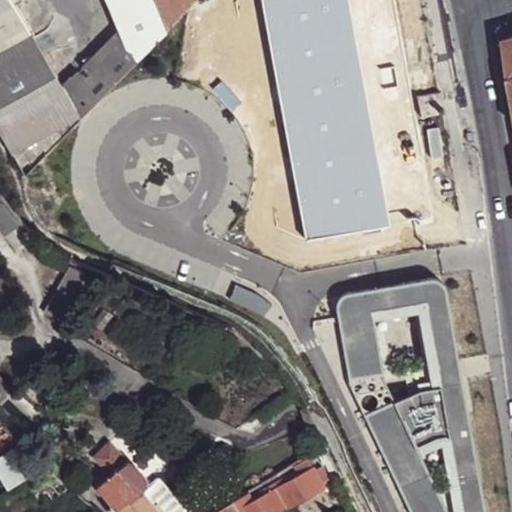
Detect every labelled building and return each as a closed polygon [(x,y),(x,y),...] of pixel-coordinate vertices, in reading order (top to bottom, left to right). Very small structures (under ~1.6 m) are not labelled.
[(27,175),(81,119),(62,87),(11,0),(0,0),(0,129),(26,174),(27,175)] [(108,0),(122,30),(100,51),(114,85),(168,29),(154,0),(108,0)] [(154,0),(168,29),(196,0),(154,0)] [(335,0),(253,0),(296,231),(378,218),(335,0)] [(81,119),(114,85),(100,51),(62,87),(81,119)] [(443,113),(439,93),(418,97),(421,116),(443,113)] [(0,226),(6,234),(19,225),(0,200),(0,226)] [(62,323),(88,277),(65,265),(40,310),(62,323)] [(348,299),(346,302),(360,379),(422,511),(493,511),(452,291),(450,286),(448,283),(446,281),(442,279),(439,278),(353,294),(351,296),(348,299)] [(98,329),(109,314),(100,306),(88,321),(98,329)] [(316,319),(318,347),(340,346),(338,318),(316,319)] [(233,341),(237,333),(234,330),(209,319),(205,329),(233,341)] [(0,381),(0,402),(9,395),(11,392),(2,380),(0,381)] [(7,430),(0,434),(0,448),(15,440),(8,431),(7,430)] [(113,477),(128,463),(110,445),(96,458),(112,476),(113,477)] [(243,502),(245,506),(276,490),(312,468),(307,459),(292,468),(295,472),(243,502)] [(140,491),(142,493),(149,487),(128,463),(113,477),(112,476),(98,488),(113,507),(108,510),(110,511),(118,511),(117,510),(140,491)] [(312,468),(276,490),(287,508),(298,501),(303,511),(310,511),(330,501),(312,468)] [(238,511),(279,511),(287,508),(276,490),(245,506),(237,511),(238,511)] [(157,511),(142,493),(140,491),(117,510),(118,511),(157,511)] [(231,502),(237,511),(245,506),(243,502),(241,497),(231,502)] [(238,511),(237,511),(231,502),(215,511),(238,511)]
